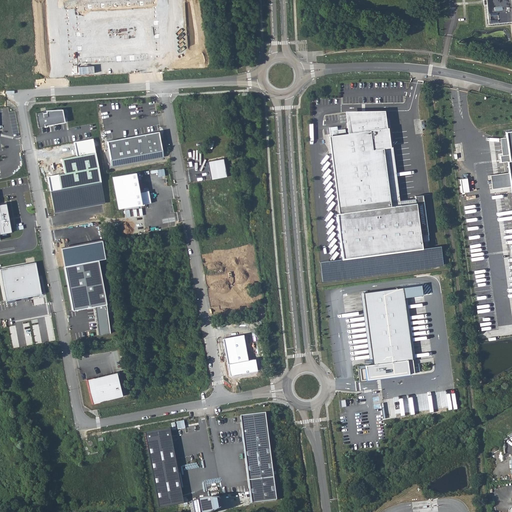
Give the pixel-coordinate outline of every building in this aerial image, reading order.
[(511,0),(482,0),(483,5),(484,5),(486,4),(488,24),(511,21),(511,0)] [(486,4),(484,5),(486,26),(510,23),(511,37),(511,21),(488,24),(486,4)] [(329,131),(341,209),(393,203),(393,198),(400,198),(386,106),(345,108),(348,130),(329,131)] [(35,112),(38,126),(44,125),(44,126),(47,126),(46,125),(64,121),(61,109),(45,110),(35,112)] [(511,129),(505,130),(506,136),(499,137),(502,154),(499,154),(500,161),(506,160),(507,171),(489,174),(491,187),(509,185),(511,205),(511,243),(509,244),(511,255),(511,254),(511,129)] [(158,131),(106,140),(111,165),(163,155),(158,131)] [(92,138),(74,141),(77,155),(61,158),(64,173),(48,176),(55,212),(105,203),(92,138)] [(224,158),(209,161),(212,179),(227,176),(224,158)] [(136,172),(112,177),(119,208),(151,202),(148,190),(140,192),(136,172)] [(462,192),(469,191),(468,177),(461,178),(462,192)] [(337,210),(344,254),(423,244),(418,200),(393,203),(341,209),(337,210)] [(0,233),(12,231),(6,202),(0,203),(0,233)] [(101,240),(61,248),(73,310),(95,306),(99,335),(110,334),(106,304),(97,260),(104,259),(101,240)] [(34,263),(0,269),(0,278),(5,303),(41,296),(34,263)] [(371,359),(367,360),(369,377),(416,372),(404,285),(361,291),(371,359)] [(243,335),(222,338),(229,376),(257,371),(255,358),(247,359),(243,335)] [(120,372),(87,378),(92,403),(123,398),(118,375),(121,375),(120,372)] [(275,498),(267,409),(242,411),(251,500),(275,498)] [(168,436),(143,441),(155,511),(167,511),(181,509),(168,436)] [(236,494),(224,498),(228,510),(236,507),(234,502),(238,500),(236,494)]
